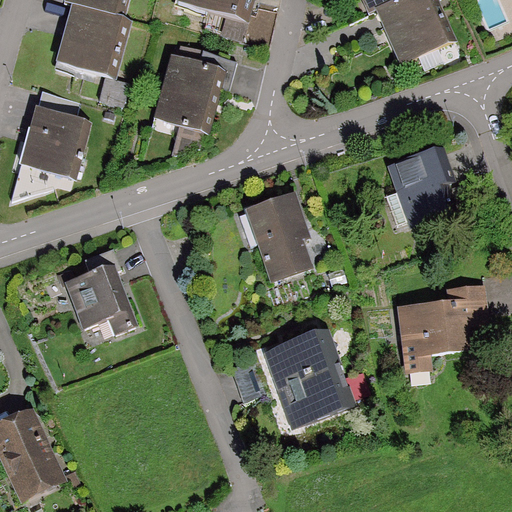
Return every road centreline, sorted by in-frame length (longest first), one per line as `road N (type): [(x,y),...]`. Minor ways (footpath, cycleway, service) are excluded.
road 1 (residential): [(0,243),(277,150)]
road 2 (residential): [(277,150),(511,63)]
road 3 (residential): [(277,150),(270,120),(294,0)]
